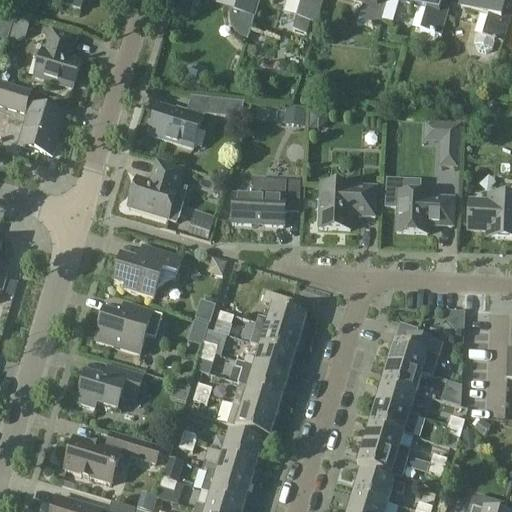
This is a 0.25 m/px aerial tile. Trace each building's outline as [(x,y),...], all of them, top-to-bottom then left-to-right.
[(194,0),(193,0),(181,0),(177,15),(189,19),(194,0)] [(237,0),(233,13),(231,12),(229,18),(229,22),(230,28),(234,34),(237,38),(242,41),(247,42),(253,20),(254,20),(260,0),(237,0)] [(301,0),(296,21),(292,33),(306,37),(309,25),(316,27),(324,0),(301,0)] [(344,0),(364,6),(357,27),(378,33),(388,1),(388,0),(344,0)] [(388,0),(388,1),(426,12),(419,33),(440,39),(450,7),(452,0),(388,0)] [(511,0),(452,0),(450,7),(488,18),(481,39),(503,46),(506,35),(511,11),(511,0)] [(16,21),(10,41),(17,44),(26,39),(30,25),(16,21)] [(34,80),(72,91),(80,65),(68,62),(75,41),(52,34),(45,55),(42,54),(34,80)] [(32,94),(0,84),(0,110),(25,118),(32,94)] [(212,102),(210,119),(241,121),(243,105),(212,102)] [(489,104),(485,108),(485,113),(489,117),(495,117),(499,113),(498,107),(494,103),(489,104)] [(192,152),(202,122),(159,109),(149,140),(192,152)] [(20,149),(50,158),(62,119),(32,110),(20,149)] [(286,111),(284,127),(303,129),(305,113),(286,111)] [(459,152),(439,151),(439,170),(458,171),(459,152)] [(150,185),(137,181),(127,211),(176,226),(188,191),(179,188),(184,173),(156,164),(150,185)] [(216,173),(214,179),(226,184),(230,172),(222,169),(219,171),(216,173)] [(252,181),(251,199),(233,198),(232,227),(283,229),(284,215),(298,216),(299,192),(300,183),(252,181)] [(386,182),(384,212),(398,212),(397,235),(426,237),(426,228),(451,229),(452,202),(428,201),(428,198),(420,198),(420,184),(386,182)] [(374,221),(375,192),(321,189),(319,231),(349,233),(350,219),(374,221)] [(470,203),(469,234),(487,235),(487,240),(511,241),(511,199),(489,199),(489,205),(470,203)] [(212,228),(192,221),(187,237),(208,243),(212,228)] [(5,261),(16,264),(23,243),(12,239),(5,261)] [(125,291),(124,295),(153,303),(156,291),(164,287),(166,281),(174,283),(181,262),(143,250),(138,265),(121,260),(113,287),(125,291)] [(212,261),(207,275),(223,280),(227,265),(212,261)] [(9,283),(5,297),(8,298),(13,299),(17,285),(12,284),(9,283)] [(272,310),(268,323),(258,319),(255,327),(300,340),(306,319),(292,315),(295,304),(265,294),(261,306),(272,310)] [(104,315),(95,345),(139,358),(145,339),(154,342),(162,319),(124,307),(120,320),(113,318),(104,315)] [(233,320),(219,315),(217,325),(231,329),(233,320)] [(300,340),(255,327),(249,347),(259,350),(294,360),(300,340)] [(408,350),(393,346),(388,365),(422,375),(432,379),(441,348),(411,339),(408,350)] [(203,345),(201,354),(215,358),(217,350),(203,345)] [(246,360),(244,367),(288,380),(294,360),(259,350),(255,363),(246,360)] [(215,358),(201,354),(198,363),(212,367),(215,358)] [(244,367),(237,365),(235,370),(243,372),(238,387),(281,400),(288,380),(244,367)] [(422,375),(388,365),(381,387),(415,397),(422,375)] [(135,404),(142,380),(108,369),(104,383),(86,377),(76,408),(94,414),(96,408),(117,414),(121,400),(135,404)] [(436,380),(434,390),(451,393),(453,384),(436,380)] [(197,387),(195,396),(209,400),(212,392),(197,387)] [(238,387),(232,407),(275,420),(281,400),(238,387)] [(415,397),(381,387),(375,407),(409,417),(415,397)] [(209,400),(195,396),(192,405),(206,409),(209,400)] [(275,420),(232,407),(226,428),(269,441),(275,420)] [(375,407),(369,427),(403,437),(403,436),(413,439),(419,420),(409,417),(375,407)] [(448,429),(461,433),(464,424),(450,420),(448,429)] [(481,423),(474,433),(483,440),(491,430),(481,423)] [(403,437),(369,427),(363,447),(407,460),(410,452),(400,449),(403,437)] [(448,429),(445,437),(459,441),(462,433),(461,433),(448,429)] [(473,433),(462,434),(463,444),(474,443),(473,433)] [(110,435),(104,452),(74,443),(65,474),(111,488),(120,458),(156,469),(161,451),(110,435)] [(180,444),(194,448),(197,439),(183,435),(180,444)] [(222,456),(256,467),(263,446),(228,436),(222,456)] [(194,448),(180,444),(178,452),(192,457),(194,448)] [(407,460),(363,447),(357,468),(391,478),(401,481),(407,460)] [(222,456),(208,451),(205,463),(208,464),(205,473),(216,476),(250,486),(256,467),(222,456)] [(433,458),(430,467),(444,471),(446,463),(433,458)] [(430,467),(429,467),(427,476),(441,480),(444,471),(430,467)] [(205,473),(199,493),(210,496),(244,507),(250,486),(216,476),(205,473)] [(179,478),(165,474),(163,482),(176,486),(177,486),(180,478),(179,478)] [(404,489),(394,485),(359,475),(353,496),(387,507),(391,494),(402,497),(404,489)] [(176,486),(163,482),(160,490),(174,494),(176,486)] [(511,489),(508,483),(503,498),(510,501),(511,495),(511,489)] [(210,496),(206,510),(195,506),(193,511),(242,511),(244,507),(210,496)] [(385,511),(387,507),(353,496),(348,511),(385,511)] [(476,498),(472,511),(505,511),(506,507),(476,498)] [(52,511),(96,511),(57,500),(52,511)]
